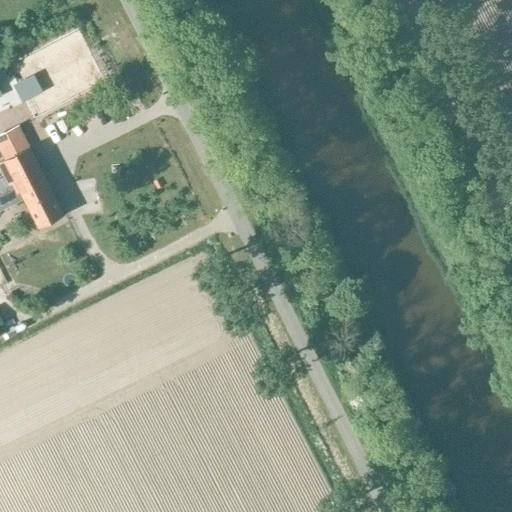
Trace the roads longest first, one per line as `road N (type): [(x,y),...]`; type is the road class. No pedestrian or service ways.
road 1 (unclassified): [(383,511),(124,0)]
road 2 (unknown): [(176,102),(68,151),(55,166),(70,227),(92,258),(113,266),(232,213)]
road 3 (unclassified): [(511,213),(403,0)]
